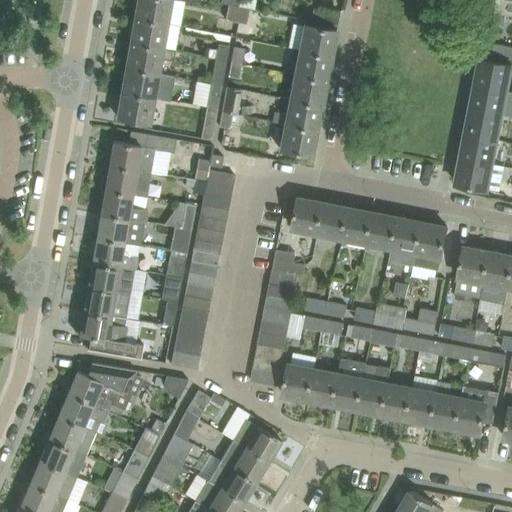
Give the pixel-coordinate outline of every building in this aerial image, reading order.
[(138,0),(135,17),(167,23),(170,0),(138,0)] [(507,10),(511,10),(511,0),(497,0),(493,21),(504,23),(507,10)] [(226,19),(236,21),(239,6),(229,4),(226,19)] [(250,8),(239,6),(236,21),(238,22),(236,37),(252,40),(255,24),(247,23),(250,8)] [(337,25),(340,12),(314,7),(311,20),(337,25)] [(167,23),(135,17),(134,26),(130,27),(128,38),(131,40),(131,42),(162,47),(167,23)] [(305,24),(300,49),(331,55),(336,30),(305,24)] [(131,42),(127,67),(158,72),(162,47),(131,42)] [(511,46),(509,46),(489,42),(487,54),(511,59),(511,46)] [(216,58),(216,60),(220,61),(221,57),(227,58),(226,60),(227,60),(230,45),(219,43),(218,49),(209,48),(208,56),(216,58)] [(234,46),(231,63),(236,64),(237,60),(242,60),(244,48),(234,46)] [(300,49),(295,74),(327,80),(331,55),(300,49)] [(216,60),(211,83),(222,85),(227,60),(226,60),(227,58),(221,57),(220,61),(216,60)] [(511,64),(481,58),(476,83),(507,90),(511,65),(511,64)] [(239,78),(242,60),(237,60),(236,64),(231,63),(228,76),(239,78)] [(127,67),(122,92),(154,97),(158,72),(127,67)] [(295,74),(290,99),(322,105),(327,80),(295,74)] [(211,83),(207,107),(218,109),(222,85),(211,83)] [(476,83),(471,108),(502,114),(507,90),(476,83)] [(227,86),(222,112),(227,113),(228,109),(233,110),(233,112),(237,113),(242,89),(227,86)] [(149,123),(154,97),(122,92),(118,117),(149,123)] [(273,121),(286,123),(317,129),(322,105),(290,99),(288,113),(275,111),(273,121)] [(251,105),(241,106),(242,114),(252,113),(251,105)] [(213,136),(218,109),(207,107),(202,137),(208,138),(213,136)] [(471,108),(466,133),(498,139),(502,114),(471,108)] [(230,128),(233,112),(233,110),(228,109),(227,113),(222,112),(219,126),(230,128)] [(312,155),(317,129),(286,123),(281,149),(312,155)] [(131,131),(129,143),(114,140),(110,165),(136,170),(151,172),(166,175),(170,151),(174,152),(177,139),(131,131)] [(466,133),(462,157),(493,163),(498,139),(466,133)] [(211,160),(210,164),(221,167),(224,155),(212,153),(211,160)] [(197,178),(197,179),(207,181),(207,180),(209,169),(210,164),(211,160),(199,157),(195,178),(197,178)] [(488,189),(493,163),(462,157),(457,183),(488,189)] [(110,165),(105,189),(134,194),(147,196),(151,172),(136,170),(110,165)] [(209,169),(207,180),(229,185),(231,173),(209,169)] [(194,192),(204,194),(205,192),(207,181),(197,179),(194,192)] [(207,181),(205,192),(227,196),(229,185),(207,180),(207,181)] [(105,189),(101,213),(128,218),(147,221),(149,209),(132,206),(134,194),(105,189)] [(204,194),(203,203),(225,207),(227,196),(205,192),(204,194)] [(293,227),(319,232),(325,202),(299,197),(293,227)] [(325,202),(319,232),(343,237),(349,207),(325,202)] [(187,203),(182,226),(182,227),(192,228),(196,204),(187,203)] [(203,203),(200,214),(223,219),(225,207),(203,203)] [(349,207),(343,237),(368,242),(374,211),(349,207)] [(374,211),(368,242),(392,247),(398,216),(374,211)] [(101,213),(97,238),(125,242),(141,245),(145,221),(147,221),(128,218),(101,213)] [(200,214),(198,226),(221,230),(223,219),(200,214)] [(398,216),(392,247),(393,247),(390,261),(413,265),(417,252),(422,221),(398,216)] [(448,226),(422,221),(417,252),(413,265),(439,270),(448,226)] [(187,252),(192,228),(182,227),(182,226),(175,225),(171,249),(187,252)] [(198,226),(196,237),(219,242),(221,230),(198,226)] [(196,237),(194,248),(217,253),(219,242),(196,237)] [(97,238),(93,262),(120,266),(134,269),(136,269),(139,256),(123,254),(125,242),(97,238)] [(481,297),(484,281),(490,250),(465,246),(456,292),(481,297)] [(194,248),(191,260),(214,264),(217,253),(194,248)] [(511,254),(490,250),(484,281),(509,286),(511,268),(511,254)] [(170,253),(166,274),(172,275),(182,277),(186,256),(170,253)] [(191,260),(189,271),(212,275),(214,264),(191,260)] [(284,271),(299,274),(304,275),(307,264),(286,260),(284,271)] [(93,262),(88,286),(115,290),(130,293),(134,269),(120,266),(93,262)] [(274,269),(271,282),(296,287),(299,274),(284,271),(274,269)] [(189,271),(187,282),(210,287),(212,275),(189,271)] [(166,275),(166,276),(162,298),(178,300),(182,278),(166,275)] [(399,279),(395,293),(407,295),(410,282),(399,279)] [(187,282),(185,294),(208,298),(210,287),(187,282)] [(271,282),(269,294),(294,299),(296,287),(271,282)] [(88,286),(84,310),(111,315),(129,317),(126,317),(130,293),(115,290),(88,286)] [(329,300),(326,313),(346,317),(348,304),(339,302),(341,291),(331,290),(329,300)] [(185,294),(182,305),(206,310),(208,298),(185,294)] [(269,294),(266,306),(292,311),(294,299),(269,294)] [(305,309),(326,313),(329,300),(308,296),(305,309)] [(404,307),(379,302),(375,322),(399,327),(404,307)] [(182,305),(180,316),(204,321),(206,310),(182,305)] [(266,306),(264,318),(289,323),(292,312),(292,311),(266,306)] [(377,310),(357,306),(355,318),(375,322),(377,310)] [(404,307),(399,327),(435,334),(440,310),(421,307),(419,319),(406,316),(408,308),(404,307)] [(125,341),(129,317),(111,315),(84,310),(82,321),(77,320),(75,332),(80,333),(80,335),(90,336),(88,349),(140,358),(143,344),(125,341)] [(165,310),(162,323),(173,325),(175,313),(165,310)] [(289,323),(287,336),(301,339),(304,327),(322,331),(325,318),(292,312),(289,323)] [(180,316),(178,328),(203,332),(204,321),(180,316)] [(264,318),(261,331),(287,336),(289,323),(264,318)] [(325,318),(322,331),(342,335),(345,322),(325,318)] [(374,328),(354,324),(352,336),(371,340),(374,328)] [(453,338),(471,341),(472,335),(476,336),(477,330),(475,329),(455,325),(453,338)] [(178,328),(176,339),(201,344),(203,332),(178,328)] [(374,328),(371,340),(396,345),(398,332),(374,328)] [(472,335),(471,341),(493,345),(495,333),(475,329),(477,330),(476,336),(472,335)] [(261,331),(259,343),(284,348),(287,336),(261,331)] [(396,345),(420,350),(423,337),(398,332),(396,345)] [(502,348),(511,349),(511,335),(505,334),(502,348)] [(423,337),(420,350),(444,355),(447,342),(423,337)] [(176,339),(173,350),(199,355),(201,344),(176,339)] [(447,342),(444,355),(456,357),(455,363),(470,360),(472,347),(447,342)] [(259,343),(257,355),(282,360),(284,348),(259,343)] [(472,347),(470,360),(505,367),(507,354),(472,347)] [(196,368),(199,355),(173,350),(171,363),(196,368)] [(257,355),(254,367),(280,372),(282,360),(257,355)] [(339,373),(333,403),(358,408),(364,378),(367,361),(342,356),(339,373)] [(472,361),(469,376),(479,378),(482,363),(472,361)] [(93,403),(109,410),(118,389),(127,393),(128,391),(135,395),(143,377),(135,373),(137,370),(93,362),(88,374),(78,370),(68,393),(93,403)] [(284,394),(309,399),(315,368),(290,363),(284,394)] [(364,378),(358,408),(382,413),(388,382),(389,382),(392,367),(380,365),(377,380),(364,378)] [(277,385),(280,372),(254,367),(252,380),(277,385)] [(315,368),(309,399),(333,403),(339,373),(315,368)] [(166,375),(165,382),(168,391),(180,397),(186,383),(188,379),(166,375)] [(437,392),(431,423),(456,427),(462,397),(461,397),(450,394),(452,383),(440,380),(438,392),(437,392)] [(388,382),(382,413),(407,418),(413,387),(389,382),(388,382)] [(462,397),(456,427),(481,432),(484,419),(494,421),(500,391),(463,384),(461,397),(462,397)] [(413,387),(407,418),(431,423),(437,392),(413,387)] [(186,410),(198,418),(211,397),(198,389),(186,410)] [(68,393),(58,415),(83,426),(96,432),(101,420),(104,422),(109,410),(93,403),(68,393)] [(186,410),(175,432),(187,439),(198,418),(186,410)] [(58,415),(49,438),(86,454),(96,432),(83,426),(58,415)] [(149,420),(145,427),(151,429),(160,434),(166,423),(156,418),(154,422),(149,420)] [(233,439),(269,460),(282,439),(246,418),(233,439)] [(145,427),(134,449),(149,455),(160,434),(151,429),(145,427)] [(175,432),(164,453),(182,464),(193,443),(187,440),(187,439),(175,432)] [(49,438),(39,461),(77,476),(86,454),(49,438)] [(221,459),(257,481),(269,460),(233,439),(221,459)] [(134,449),(123,470),(128,473),(138,478),(149,455),(134,449)] [(164,453),(153,474),(166,482),(171,485),(182,464),(164,453)] [(209,480),(244,501),(257,481),(221,459),(209,480)] [(77,476),(39,461),(30,483),(67,499),(77,476)] [(123,470),(112,492),(127,499),(138,478),(128,473),(123,470)] [(156,500),(166,482),(153,474),(143,493),(156,500)] [(196,500),(216,511),(237,511),(244,501),(209,480),(196,500)] [(30,483),(20,506),(34,511),(61,511),(67,499),(30,483)] [(411,489),(399,510),(401,511),(442,511),(444,509),(411,489)] [(101,511),(120,511),(127,499),(112,492),(101,511)] [(142,496),(133,511),(145,511),(151,501),(142,496)] [(189,511),(216,511),(196,500),(189,511)]
